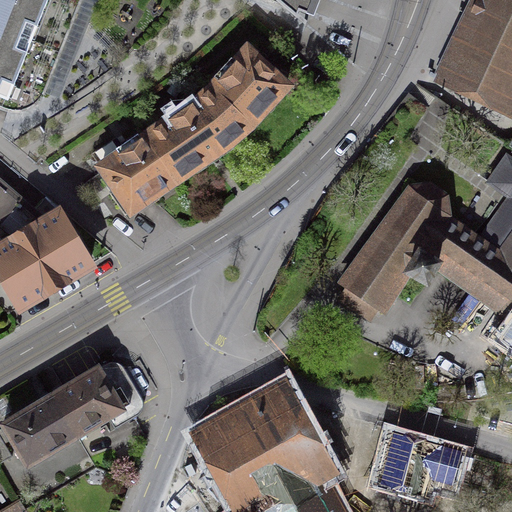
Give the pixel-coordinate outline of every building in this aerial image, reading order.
[(0,0),(0,109),(4,111),(9,112),(14,113),(20,113),(25,112),(30,110),(34,108),(37,105),(41,101),(43,98),(45,93),(82,0),(263,0),(286,9),(297,18),(300,10),(310,16),(315,0),(0,0)] [(511,0),(486,0),(487,0),(485,0),(483,0),(479,10),(474,21),(477,22),(449,80),(505,106),(511,92),(511,0)] [(248,51),(212,89),(250,126),(268,107),(286,87),(248,51)] [(250,126),(212,89),(200,100),(146,137),(176,181),(191,170),(192,172),(197,173),(217,159),(237,146),(237,142),(235,139),(250,126)] [(153,196),(176,181),(146,137),(125,151),(117,139),(94,154),(103,167),(102,168),(117,189),(110,194),(123,213),(130,209),(131,211),(153,196)] [(511,160),(493,188),(509,199),(481,238),(454,219),(441,239),(427,261),(444,272),(511,318),(511,160)] [(434,186),(410,188),(338,289),(344,293),(338,302),(374,325),(380,316),(386,320),(407,286),(428,299),(444,272),(427,261),(441,239),(454,219),(452,198),(434,186)] [(0,225),(16,239),(24,234),(55,286),(72,276),(90,266),(59,213),(41,224),(0,188),(0,225)] [(39,296),(55,286),(24,234),(16,239),(0,248),(0,272),(21,307),(39,296)] [(52,395),(77,436),(108,417),(115,429),(135,417),(140,414),(143,408),(143,403),(142,398),(123,367),(119,363),(114,361),(109,362),(104,364),(52,395)] [(283,387),(189,438),(229,511),(337,511),(325,489),(335,484),(309,435),(283,387)] [(77,436),(52,395),(3,424),(27,465),(77,436)] [(467,453),(385,429),(376,458),(367,488),(426,505),(429,493),(453,500),(467,453)] [(0,435),(0,463),(12,456),(0,435)] [(20,500),(0,511),(22,511),(26,510),(20,500)]
